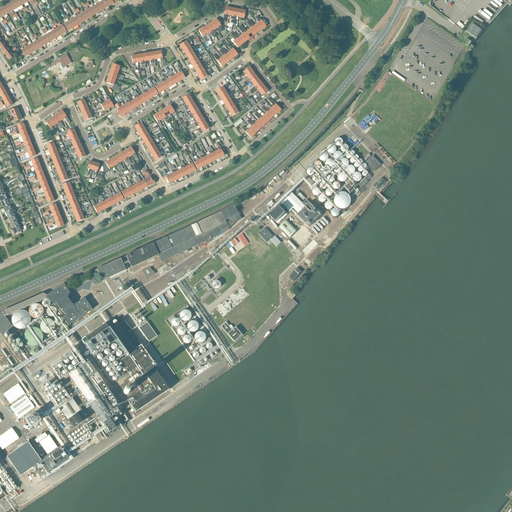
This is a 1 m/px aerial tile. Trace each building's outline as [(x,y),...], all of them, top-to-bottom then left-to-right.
[(16,0),(13,2),(17,9),(22,6),(18,0),(16,0)] [(108,7),(104,0),(103,0),(99,3),(103,10),(108,7)] [(13,2),(8,5),(12,12),(13,14),(15,17),(17,20),(18,22),(20,20),(18,16),(17,16),(15,13),(18,11),(17,9),(13,2)] [(103,10),(99,3),(94,6),(98,13),(103,10)] [(3,8),(7,15),(12,12),(8,5),(3,8)] [(98,13),(94,6),(89,9),(93,16),(98,13)] [(93,16),(89,9),(84,12),(88,19),(93,16)] [(83,22),(88,19),(84,12),(79,15),(83,22)] [(74,18),(78,25),(83,22),(79,15),(74,18)] [(258,22),(256,24),(261,30),(266,27),(257,16),(255,18),(257,20),(257,21),(258,22)] [(78,25),(74,18),(68,21),(73,28),(78,25)] [(221,32),(224,31),(216,19),(212,22),(216,29),(218,28),(219,30),(220,29),(221,32)] [(248,30),(253,36),(257,33),(248,22),(246,19),(245,21),(249,26),(250,28),(248,30)] [(261,30),(256,24),(254,25),(252,23),(250,20),(248,22),(257,33),(261,30)] [(73,28),(68,21),(63,24),(67,31),(73,28)] [(217,36),(215,33),(218,31),(216,29),(212,22),(211,22),(212,23),(208,25),(215,38),(216,37),(217,36)] [(473,23),(467,31),(476,38),(482,30),(473,23)] [(57,28),(61,35),(66,32),(62,25),(57,28)] [(203,27),(203,28),(207,35),(209,37),(212,36),(213,39),(214,38),(216,42),(218,41),(215,38),(208,25),(204,28),(203,27)] [(239,26),(249,39),(253,36),(248,30),(246,31),(244,29),(241,25),(239,26)] [(240,36),(245,42),(249,39),(239,26),(238,28),(241,32),(243,34),(240,36)] [(61,35),(57,28),(52,31),(56,38),(61,35)] [(203,28),(198,31),(204,39),(205,42),(208,41),(208,40),(210,39),(209,37),(207,35),(203,28)] [(56,38),(52,31),(47,34),(51,41),(56,38)] [(232,34),(241,45),(245,42),(240,36),(239,37),(237,35),(234,32),(232,34)] [(51,41),(47,34),(41,38),(46,45),(51,41)] [(235,40),(233,42),(237,48),(241,45),(232,34),(231,35),(235,40)] [(46,45),(41,38),(36,41),(41,48),(46,45)] [(182,50),(189,46),(188,44),(190,43),(190,42),(192,41),(191,38),(179,45),(182,50)] [(41,48),(36,41),(31,44),(36,51),(41,48)] [(229,52),(233,58),(238,55),(229,43),(227,45),(229,48),(231,50),(229,52)] [(36,51),(31,44),(26,47),(30,54),(36,51)] [(189,46),(182,50),(183,50),(185,54),(197,47),(197,45),(191,48),(189,46)] [(6,55),(10,51),(6,46),(2,50),(6,55)] [(21,50),(25,57),(30,54),(26,47),(21,50)] [(197,47),(185,54),(188,58),(197,53),(196,50),(199,49),(197,47)] [(233,58),(229,52),(227,53),(225,51),(222,48),(221,50),(230,61),(233,58)] [(230,61),(221,50),(219,51),(221,54),(223,56),(221,58),(226,64),(230,61)] [(10,51),(6,55),(10,60),(14,56),(10,51)] [(156,52),(157,60),(160,59),(161,68),(166,65),(165,60),(162,60),(161,51),(156,52)] [(190,63),(203,55),(202,53),(198,55),(197,53),(188,58),(190,63)] [(58,59),(59,62),(63,68),(71,63),(68,57),(67,54),(58,59)] [(226,64),(221,58),(219,59),(217,57),(215,54),(213,56),(222,67),(226,64)] [(202,62),(201,59),(204,57),(203,55),(190,63),(193,67),(200,63),(202,62)] [(200,63),(193,67),(196,71),(208,64),(207,62),(204,64),(201,65),(200,63)] [(208,64),(196,71),(198,75),(197,76),(198,76),(208,70),(206,67),(209,66),(208,64)] [(176,74),(180,81),(185,78),(178,66),(176,67),(177,70),(179,73),(176,74)] [(246,76),(253,71),(249,67),(239,76),(240,78),(243,76),(245,75),(246,76)] [(109,74),(123,78),(124,76),(118,74),(118,72),(111,69),(109,74)] [(180,81),(176,74),(174,75),(173,73),(171,70),(169,71),(176,83),(180,81)] [(211,71),(209,72),(208,70),(198,76),(201,81),(212,74),(211,71)] [(176,83),(169,71),(165,73),(167,77),(172,86),(176,83)] [(244,85),(255,76),(253,72),(253,71),(246,76),(248,79),(246,81),(243,83),(244,85)] [(160,76),(168,88),(172,86),(167,77),(164,78),(162,75),(160,76)] [(158,82),(160,84),(163,91),(168,88),(160,76),(159,77),(160,80),(158,82)] [(252,84),(258,79),(255,76),(244,85),(246,87),(249,84),(251,82),(252,84)] [(115,81),(108,78),(106,83),(113,86),(112,89),(119,91),(121,85),(114,83),(115,81)] [(250,92),(262,83),(258,79),(252,84),(254,87),(252,88),(252,89),(249,91),(250,92)] [(154,80),(152,81),(159,93),(163,91),(160,84),(158,82),(158,81),(156,83),(154,80)] [(152,89),(150,90),(154,97),(158,94),(151,82),(149,83),(151,86),(150,86),(152,89)] [(259,92),(265,87),(262,83),(250,92),(252,94),(255,92),(257,90),(259,92)] [(218,95),(225,91),(225,90),(226,89),(226,88),(229,86),(227,84),(216,91),(218,95)] [(149,88),(146,89),(144,86),(142,87),(149,99),(154,97),(150,90),(149,88)] [(141,95),(145,102),(149,99),(142,87),(140,88),(142,91),(143,94),(141,95)] [(256,98),(255,99),(257,100),(258,102),(261,100),(260,98),(268,92),(265,87),(259,92),(257,94),(258,96),(256,98)] [(225,91),(218,95),(219,96),(221,99),(234,92),(233,90),(230,92),(227,94),(225,91)] [(133,92),(141,105),(145,102),(141,95),(139,97),(137,94),(135,91),(133,92)] [(141,105),(133,92),(132,93),(135,99),(133,100),(137,107),(141,105)] [(234,92),(221,99),(224,104),(231,100),(234,99),(232,96),(235,94),(234,92)] [(4,102),(10,99),(7,94),(1,97),(4,102)] [(105,102),(109,109),(113,106),(106,94),(104,95),(107,101),(105,102)] [(185,103),(191,99),(188,94),(176,102),(177,104),(181,102),(182,104),(185,103)] [(127,96),(125,97),(132,110),(137,107),(133,100),(130,102),(129,99),(128,99),(127,96)] [(90,97),(77,103),(79,107),(86,104),(85,102),(91,99),(90,97)] [(132,110),(125,97),(123,98),(127,104),(124,106),(128,112),(132,110)] [(271,108),(277,114),(281,110),(269,97),(267,99),(270,102),(272,104),(271,105),(273,106),(271,108)] [(109,109),(105,102),(102,103),(101,101),(99,98),(97,99),(104,111),(109,109)] [(4,102),(7,108),(13,105),(10,99),(4,102)] [(181,110),(194,103),(191,99),(185,103),(186,105),(183,107),(180,109),(181,110)] [(231,100),(224,104),(227,108),(239,101),(238,99),(232,102),(231,100)] [(239,101),(227,108),(229,112),(236,108),(235,106),(237,105),(237,104),(240,103),(239,101)] [(119,103),(115,105),(116,108),(119,112),(118,113),(119,116),(120,118),(125,115),(124,114),(128,112),(124,106),(122,107),(120,105),(119,103)] [(194,103),(181,110),(182,112),(186,110),(187,113),(196,107),(194,103)] [(263,106),(263,107),(273,117),(276,114),(277,114),(271,108),(269,106),(267,108),(264,105),(263,106)] [(94,106),(81,112),(83,117),(90,113),(89,111),(95,108),(94,106)] [(170,106),(166,108),(170,115),(172,113),(174,116),(176,119),(178,118),(170,106)] [(187,113),(184,115),(185,117),(186,119),(199,112),(196,107),(187,113)] [(263,107),(261,108),(264,111),(266,113),(264,115),(269,120),(273,117),(263,107)] [(12,117),(19,114),(17,108),(9,111),(12,117)] [(166,108),(162,111),(169,123),(171,122),(169,119),(172,117),(170,115),(166,108)] [(236,108),(229,112),(232,117),(244,110),(243,108),(240,109),(237,111),(236,108)] [(58,114),(62,120),(65,119),(68,124),(70,123),(62,111),(58,114)] [(162,111),(157,113),(161,120),(162,120),(164,119),(165,121),(167,124),(169,123),(162,111)] [(199,112),(186,119),(188,121),(191,119),(192,121),(195,120),(201,116),(199,112)] [(262,113),(260,115),(260,114),(257,112),(256,113),(265,124),(269,120),(264,115),(262,113)] [(161,120),(157,113),(153,116),(161,128),(163,127),(159,121),(161,120)] [(256,122),(262,127),(265,124),(256,113),(254,115),(256,117),(258,120),(256,122)] [(19,114),(12,117),(14,123),(21,120),(19,114)] [(54,117),(62,128),(64,127),(60,122),(62,120),(58,114),(54,117)] [(201,116),(195,120),(196,122),(194,124),(190,126),(192,127),(204,120),(201,116)] [(247,121),(249,124),(247,127),(254,135),(255,134),(258,131),(248,120),(249,120),(245,116),(243,118),(247,121)] [(50,119),(54,126),(56,124),(60,130),(62,128),(54,117),(50,119)] [(54,126),(50,119),(46,122),(54,134),(56,133),(52,127),(54,126)] [(241,119),(234,125),(236,128),(243,122),(241,119)] [(262,127),(256,122),(255,123),(252,121),(250,119),(249,120),(248,120),(258,131),(262,127)] [(137,131),(144,127),(143,125),(148,122),(147,120),(135,127),(137,131)] [(204,120),(192,127),(193,129),(196,127),(198,126),(200,128),(206,124),(204,120)] [(16,126),(17,126),(19,131),(25,129),(23,123),(16,126)] [(199,132),(196,134),(197,136),(209,129),(206,124),(200,128),(198,130),(199,132)] [(140,136),(152,128),(151,126),(145,130),(144,127),(137,131),(140,136)] [(243,126),(241,128),(251,138),(254,135),(247,127),(245,128),(243,126)] [(143,140),(149,136),(148,133),(150,132),(153,130),(152,128),(140,136),(143,140)] [(60,135),(61,137),(67,134),(68,137),(76,134),(73,129),(60,135)] [(64,144),(78,138),(76,134),(68,137),(70,139),(64,142),(64,144)] [(145,144),(157,137),(156,135),(150,138),(149,136),(143,140),(145,144)] [(157,143),(155,140),(158,139),(157,137),(145,144),(148,148),(154,144),(157,143)] [(335,143),(335,144),(336,145),(336,146),(337,147),(338,147),(339,147),(340,147),(342,147),(342,146),(343,145),(344,144),(344,143),(344,142),(343,141),(343,140),(342,140),(341,139),(340,139),(339,139),(338,139),(337,140),(336,141),(335,142),(335,143)] [(48,150),(58,146),(57,144),(60,142),(60,140),(46,145),(48,150)] [(68,153),(82,147),(80,143),(73,146),(74,148),(68,151),(68,153)] [(150,152),(162,145),(161,143),(156,147),(154,144),(148,148),(150,152)] [(216,151),(219,158),(224,156),(217,143),(215,144),(217,147),(218,150),(216,151)] [(162,145),(150,152),(153,157),(162,151),(160,149),(163,147),(162,145)] [(327,150),(327,151),(328,152),(329,153),(329,154),(331,155),(332,155),(333,155),(334,154),(335,154),(336,153),(336,151),(337,150),(337,149),(336,148),(335,147),(335,146),(333,146),(332,145),(331,145),(330,146),(329,147),(328,148),(328,149),(327,150)] [(341,149),(341,150),(342,151),(342,152),(343,153),(344,154),(345,154),(346,154),(348,153),(349,152),(350,151),(350,150),(350,149),(349,148),(349,147),(348,146),(347,145),(346,145),(345,145),(344,146),(343,146),(342,147),(342,148),(341,149)] [(50,155),(63,150),(63,148),(56,150),(55,147),(58,146),(48,150),(50,155)] [(127,150),(131,157),(133,155),(136,161),(138,160),(131,147),(127,150)] [(219,158),(216,151),(213,152),(212,150),(210,147),(208,148),(215,160),(219,158)] [(215,160),(208,148),(206,149),(209,154),(207,156),(211,163),(215,160)] [(34,150),(27,153),(29,158),(36,155),(34,150)] [(52,159),(59,157),(58,154),(61,153),(64,152),(63,150),(50,155),(52,159)] [(122,153),(130,165),(132,164),(128,158),(131,157),(127,150),(122,153)] [(162,151),(153,157),(155,161),(168,154),(166,152),(163,154),(162,151)] [(211,163),(207,156),(205,157),(203,154),(201,151),(200,152),(206,165),(211,163)] [(72,160),(73,162),(86,157),(84,152),(77,155),(78,157),(72,160)] [(206,165),(200,152),(198,153),(201,159),(198,160),(202,167),(206,165)] [(334,157),(334,158),(334,159),(335,160),(336,161),(337,162),(338,162),(339,162),(341,161),(342,161),(342,160),(343,158),(343,157),(343,156),(343,155),(342,154),(341,153),(340,153),(339,152),(337,152),(336,153),(335,154),(334,155),(334,156),(334,157)] [(118,155),(122,162),(124,160),(128,166),(130,165),(122,153),(118,155)] [(320,158),(320,159),(320,160),(321,161),(322,162),(323,162),(324,163),(325,162),(327,162),(328,161),(328,160),(329,159),(329,158),(329,157),(329,156),(328,155),(327,154),(326,153),(325,153),(323,153),(322,154),(321,154),(320,155),(320,156),(320,158)] [(114,158),(121,170),(123,169),(121,166),(120,163),(122,162),(118,155),(114,158)] [(372,155),(365,162),(374,171),(381,165),(372,155)] [(197,158),(195,159),(194,159),(193,156),(191,157),(197,169),(202,167),(198,160),(197,158)] [(188,166),(191,173),(196,170),(189,157),(187,159),(189,162),(190,165),(188,166)] [(33,166),(39,164),(37,158),(30,161),(33,166)] [(69,158),(67,159),(54,164),(56,169),(63,166),(62,163),(70,160),(69,158)] [(110,160),(114,167),(116,165),(119,171),(121,170),(114,158),(110,160)] [(340,164),(340,165),(341,166),(341,167),(342,168),(343,169),(345,169),(346,169),(347,168),(348,168),(349,167),(349,166),(349,164),(349,163),(349,162),(348,161),(347,160),(346,160),(345,159),(344,159),(343,160),(342,161),(341,162),(340,163),(340,164)] [(114,167),(110,160),(105,163),(109,168),(112,175),(115,174),(111,168),(114,167)] [(326,165),(326,166),(327,167),(327,168),(328,169),(330,169),(331,170),(332,170),(333,169),(334,168),(335,168),(335,166),(336,165),(336,164),(335,163),(334,162),(334,161),(332,160),(331,160),(330,160),(329,161),(328,161),(327,162),(326,164),(326,165)] [(191,173),(188,166),(185,167),(182,161),(180,162),(187,175),(191,173)] [(92,170),(94,163),(89,162),(85,175),(87,176),(89,170),(92,170)] [(187,175),(180,162),(178,163),(180,166),(180,167),(177,168),(178,168),(179,170),(182,177),(187,175)] [(315,166),(315,167),(315,169),(316,169),(317,170),(318,171),(319,171),(320,171),(321,170),(322,170),(323,169),(323,168),(323,167),(323,166),(323,165),(322,164),(321,163),(320,163),(319,162),(318,162),(317,163),(316,163),(316,164),(315,165),(315,166)] [(171,171),(169,172),(173,182),(178,179),(171,167),(171,166),(170,165),(169,166),(170,167),(169,168),(171,171)] [(173,166),(171,167),(178,179),(182,177),(179,170),(178,168),(175,169),(173,166)] [(347,171),(347,172),(347,173),(348,174),(349,175),(350,176),(351,176),(352,176),(353,175),(354,175),(355,174),(356,173),(356,171),(356,170),(355,169),(355,168),(354,167),(353,167),(351,166),(350,166),(349,167),(348,168),(347,169),(347,170),(347,171)] [(59,178),(66,175),(65,172),(68,171),(71,170),(71,168),(57,173),(59,178)] [(321,172),(321,174),(321,175),(322,176),(323,176),(324,177),(325,177),(326,177),(327,176),(328,176),(329,175),(329,174),(329,173),(329,172),(329,171),(328,170),(328,169),(327,169),(325,168),(324,168),(323,169),(322,170),(321,171),(321,172)] [(333,172),(333,173),(333,174),(334,175),(335,175),(336,176),(337,176),(338,176),(339,176),(340,175),(341,174),(341,173),(341,172),(341,171),(341,170),(340,169),(339,168),(338,168),(337,168),(336,168),(335,168),(334,169),(333,170),(333,171),(333,172)] [(308,173),(308,174),(308,175),(309,176),(309,177),(310,177),(312,177),(313,177),(314,177),(315,176),(315,175),(316,174),(316,173),(316,172),(316,171),(315,170),(314,169),(313,169),(312,169),(311,169),(310,169),(309,170),(308,171),(308,172),(308,173)] [(147,170),(142,172),(144,176),(141,177),(143,180),(147,187),(150,185),(151,186),(155,183),(153,179),(152,180),(147,170)] [(166,173),(164,170),(162,171),(169,184),(173,182),(169,172),(166,174),(166,173)] [(353,178),(353,179),(354,180),(354,181),(355,182),(356,183),(358,183),(359,183),(360,182),(361,182),(362,181),(362,180),(362,178),(362,177),(362,176),(361,175),(360,174),(359,174),(358,173),(357,174),(356,174),(355,175),(354,176),(353,177),(353,178)] [(338,178),(338,180),(339,181),(340,182),(340,183),(342,183),(343,183),(344,183),(345,183),(346,182),(347,181),(348,180),(348,179),(348,178),(347,177),(346,176),(346,175),(344,174),(343,174),(342,174),(341,175),(340,175),(339,176),(339,177),(338,178)] [(134,176),(134,178),(137,184),(134,185),(138,192),(142,190),(136,177),(135,175),(134,176)] [(313,179),(313,181),(314,182),(315,183),(316,184),(317,184),(318,184),(319,183),(320,183),(321,182),(321,181),(322,180),(322,179),(321,178),(321,177),(320,176),(319,176),(318,175),(316,175),(315,176),(314,176),(314,177),(313,178),(313,179)] [(138,176),(136,177),(142,190),(147,187),(143,180),(141,182),(140,179),(139,179),(138,176)] [(327,180),(327,181),(328,182),(328,183),(329,184),(330,184),(331,185),(332,185),(334,184),(335,183),(336,182),(336,181),(336,179),(335,178),(334,177),(333,176),(332,176),(331,176),(330,177),(329,177),(328,178),(328,179),(327,180)] [(359,185),(362,188),(368,182),(365,179),(359,185)] [(64,190),(71,187),(70,185),(76,182),(75,180),(62,185),(64,190)] [(127,182),(133,194),(138,192),(134,185),(132,186),(129,180),(127,182)] [(126,190),(129,196),(133,194),(127,182),(125,182),(128,188),(126,190)] [(320,187),(320,188),(321,189),(321,190),(322,191),(323,191),(324,192),(325,191),(326,191),(327,190),(328,190),(329,189),(329,187),(329,186),(328,185),(328,184),(327,184),(326,183),(325,183),(324,183),(323,184),(322,184),(321,185),(320,186),(320,187)] [(334,187),(334,188),(334,189),(335,190),(336,191),(337,191),(338,191),(339,191),(340,191),(341,190),(341,189),(342,188),(342,187),(342,186),(342,185),(341,184),(340,184),(339,183),(338,183),(337,183),(336,183),(335,184),(334,185),(334,186),(334,187)] [(129,196),(126,190),(123,191),(120,185),(118,186),(125,199),(129,196)] [(118,194),(115,195),(119,202),(124,199),(117,187),(115,188),(117,191),(116,191),(118,194)] [(68,199),(75,196),(74,194),(77,193),(80,191),(79,189),(66,194),(68,199)] [(314,193),(314,194),(314,195),(315,196),(316,197),(317,197),(318,198),(319,198),(320,197),(321,197),(322,196),(322,195),(322,194),(322,192),(322,191),(321,191),(320,190),(319,189),(318,189),(317,189),(316,190),(315,190),(314,191),(314,192),(314,193)] [(114,193),(112,194),(110,190),(108,191),(114,204),(119,202),(115,195),(114,193)] [(321,215),(309,203),(306,200),(303,203),(290,190),(279,201),(290,212),(293,208),(298,214),(297,215),(309,227),(321,215)] [(326,194),(327,195),(327,196),(328,197),(328,198),(329,198),(331,198),(332,198),(333,198),(334,197),(334,196),(335,195),(335,194),(335,193),(335,192),(334,191),(333,190),(332,190),(331,190),(330,190),(329,190),(328,191),(327,192),(327,193),(326,194)] [(107,200),(110,206),(114,204),(108,191),(106,192),(109,198),(107,200)] [(298,191),(296,193),(303,200),(305,198),(298,191)] [(6,194),(0,196),(0,200),(1,203),(8,200),(8,199),(10,199),(8,193),(6,194)] [(335,202),(336,204),(336,206),(338,208),(339,209),(341,210),(343,210),(346,210),(348,209),(349,208),(351,207),(352,205),(352,202),(352,200),(351,198),(350,196),(348,195),(346,194),(344,194),(342,194),(340,195),(338,196),(337,198),(336,200),(335,202)] [(99,196),(106,209),(110,206),(107,200),(104,201),(103,198),(101,195),(99,196)] [(52,196),(45,198),(48,204),(54,201),(52,196)] [(97,202),(98,204),(101,211),(106,209),(99,196),(97,197),(99,200),(97,202)] [(319,200),(319,201),(320,202),(320,203),(321,203),(322,204),(323,204),(324,204),(326,204),(326,203),(327,202),(328,201),(328,200),(328,199),(327,198),(327,197),(326,196),(325,196),(324,196),(323,196),(322,196),(321,197),(320,198),(320,199),(319,200)] [(83,198),(70,204),(71,208),(79,205),(78,203),(84,200),(83,198)] [(3,208),(10,205),(8,200),(1,203),(3,208)] [(92,200),(90,201),(97,213),(101,211),(98,204),(96,205),(94,203),(92,200)] [(326,207),(326,208),(326,209),(327,210),(328,210),(329,211),(330,211),(331,211),(332,211),(333,210),(334,209),(334,208),(334,207),(334,206),(334,205),(333,204),(332,203),(331,203),(330,203),(329,203),(328,203),(327,204),(327,205),(326,206),(326,207)] [(51,212),(57,209),(55,204),(49,206),(51,212)] [(5,213),(13,210),(10,205),(3,208),(5,213)] [(126,256),(131,268),(158,256),(161,262),(227,231),(229,229),(234,223),(241,219),(233,205),(220,212),(166,237),(153,243),(126,256)] [(269,216),(276,222),(285,213),(279,206),(269,216)] [(75,217),(82,215),(81,212),(87,209),(87,208),(73,213),(75,217)] [(17,212),(14,213),(13,210),(5,213),(8,218),(15,215),(17,214),(21,213),(23,212),(22,210),(17,212)] [(332,214),(332,215),(333,216),(333,217),(334,218),(335,218),(336,219),(337,219),(338,218),(339,217),(340,217),(341,216),(341,215),(341,213),(340,212),(340,211),(339,211),(338,210),(337,210),(336,210),(335,211),(334,211),(333,212),(332,213),(332,214)] [(10,224),(17,221),(15,215),(8,218),(10,224)] [(62,220),(55,223),(57,228),(64,226),(62,220)] [(286,220),(279,227),(289,238),(297,231),(286,220)] [(21,222),(18,224),(17,221),(10,224),(12,229),(25,223),(24,221),(21,223),(21,222)] [(22,231),(20,228),(26,225),(25,223),(12,229),(14,234),(22,231)] [(274,236),(265,228),(258,234),(267,243),(274,236)] [(120,259),(97,269),(102,281),(126,270),(120,259)] [(144,277),(146,280),(155,274),(153,271),(152,271),(150,268),(142,273),(145,276),(144,277)] [(294,270),(288,277),(293,282),(299,275),(301,272),(297,268),(295,271),(294,270)] [(212,285),(212,286),(212,287),(213,288),(214,289),(215,289),(216,289),(217,289),(218,289),(219,288),(220,287),(220,286),(220,284),(220,283),(219,283),(218,282),(217,281),(216,281),(215,281),(214,282),(213,282),(212,283),(212,284),(212,285)] [(12,314),(17,311),(23,309),(24,309),(25,309),(26,308),(26,307),(27,307),(38,302),(39,302),(40,302),(41,301),(42,300),(45,299),(49,300),(53,305),(55,304),(60,310),(65,315),(62,318),(64,322),(65,321),(68,326),(92,309),(84,298),(73,305),(71,301),(68,296),(67,295),(70,294),(63,284),(47,295),(43,293),(1,312),(0,312),(0,331),(2,335),(13,327),(5,317),(8,315),(9,316),(9,315),(10,315),(11,314),(12,314)] [(41,303),(41,305),(42,306),(42,307),(43,307),(44,308),(46,308),(47,308),(48,308),(49,307),(50,306),(50,305),(50,304),(50,303),(50,302),(49,301),(48,300),(47,299),(46,299),(45,299),(44,300),(43,300),(42,301),(42,302),(41,303)] [(28,312),(29,313),(29,315),(30,317),(32,318),(34,319),(36,319),(38,319),(39,319),(41,317),(42,316),(43,314),(44,312),(43,310),(43,308),(42,307),(40,306),(38,305),(36,304),(34,305),(33,305),(31,306),(30,308),(29,310),(28,312)] [(46,312),(46,313),(46,315),(47,316),(48,317),(49,317),(51,317),(52,317),(53,317),(54,316),(55,315),(56,314),(56,312),(56,311),(56,310),(55,309),(54,308),(52,307),(51,307),(50,307),(48,308),(47,308),(47,309),(46,311),(46,312)] [(12,320),(12,322),(13,325),(14,327),(16,328),(18,329),(21,330),(23,329),(25,329),(27,327),(29,325),(30,323),(30,321),(30,318),(29,316),(28,314),(26,312),(24,311),(21,311),(19,311),(17,312),(15,313),(13,315),(12,317),(12,320)] [(179,316),(179,318),(180,319),(180,320),(182,321),(183,322),(184,322),(186,322),(187,322),(188,321),(189,320),(190,318),(190,317),(190,315),(190,314),(189,313),(188,312),(186,311),(185,311),(183,311),(182,312),(181,313),(180,314),(179,315),(179,316)] [(54,322),(54,323),(54,324),(55,325),(56,326),(57,326),(58,326),(59,326),(60,326),(61,325),(62,324),(63,323),(63,322),(63,321),(62,320),(62,319),(61,318),(60,318),(59,317),(57,317),(56,318),(55,318),(55,319),(54,320),(54,322)] [(171,323),(171,324),(171,325),(172,326),(172,327),(173,327),(174,328),(176,327),(177,327),(177,326),(178,326),(179,325),(179,324),(179,323),(178,322),(178,321),(177,320),(176,319),(175,319),(174,319),(173,320),(172,320),(171,321),(171,322),(171,323)] [(40,327),(40,329),(41,331),(42,332),(43,333),(45,334),(47,335),(49,334),(51,334),(52,333),(54,331),(54,329),(55,327),(55,326),(54,324),(53,322),(51,321),(50,320),(48,320),(46,320),(44,320),(42,322),(41,323),(40,325),(40,327)] [(105,323),(81,340),(84,345),(93,358),(117,340),(128,356),(120,361),(128,373),(137,367),(143,376),(156,366),(141,345),(138,341),(139,341),(128,326),(125,322),(118,326),(117,325),(110,329),(109,328),(109,329),(105,323)] [(139,328),(149,342),(157,336),(147,322),(139,328)] [(186,327),(187,329),(187,330),(188,331),(189,332),(190,333),(192,333),(193,333),(195,332),(196,332),(197,330),(197,329),(198,328),(198,326),(197,325),(196,324),(195,323),(194,322),(192,322),(191,322),(189,322),(188,323),(187,324),(187,326),(186,327)] [(226,322),(221,326),(234,341),(242,334),(235,326),(233,327),(231,324),(229,325),(226,322)] [(59,329),(59,330),(60,331),(60,332),(61,333),(62,333),(64,334),(65,334),(66,333),(67,332),(68,332),(68,331),(68,329),(68,328),(68,327),(67,326),(66,325),(65,325),(64,325),(63,325),(62,325),(61,326),(60,327),(59,328),(59,329)] [(177,332),(177,333),(177,334),(178,335),(178,336),(179,336),(181,336),(182,336),(183,336),(184,335),(184,334),(185,333),(185,332),(185,331),(184,330),(184,329),(183,329),(182,328),(181,328),(180,328),(179,329),(178,329),(177,330),(177,331),(177,332)] [(24,338),(24,340),(25,343),(26,345),(28,346),(30,347),(33,348),(35,347),(37,347),(39,345),(41,343),(42,341),(42,339),(42,336),(41,334),(40,332),(38,330),(36,329),(34,329),(31,329),(29,330),(27,331),(25,333),(24,335),(24,338)] [(194,338),(194,339),(194,341),(195,342),(196,343),(197,343),(199,344),(200,343),(202,343),(203,342),(204,341),(204,340),(205,338),(205,337),(204,335),(203,334),(202,333),(201,333),(199,332),(198,333),(197,333),(195,334),(194,335),(194,336),(194,338)] [(182,340),(182,341),(183,342),(183,343),(184,344),(185,344),(186,345),(187,345),(188,344),(189,344),(190,343),(190,342),(191,341),(190,340),(190,339),(190,338),(189,337),(188,337),(187,336),(186,337),(185,337),(184,338),(183,338),(183,339),(182,340)] [(30,352),(30,354),(30,355),(31,356),(32,356),(33,357),(34,357),(35,357),(36,357),(37,356),(38,355),(38,354),(39,353),(38,352),(38,351),(37,350),(37,349),(35,348),(34,348),(33,348),(32,349),(31,349),(30,350),(30,351),(30,352)] [(72,398),(59,407),(62,412),(65,416),(68,420),(70,423),(68,424),(71,428),(72,427),(73,428),(87,419),(82,412),(83,411),(80,408),(87,403),(89,405),(97,416),(93,418),(96,423),(100,421),(102,424),(103,424),(109,432),(115,428),(116,429),(122,426),(129,421),(129,420),(122,409),(96,372),(89,362),(82,352),(75,357),(79,363),(80,363),(76,366),(77,369),(68,375),(86,401),(78,407),(72,398)] [(135,412),(169,390),(156,371),(146,377),(151,384),(127,400),(135,412)] [(18,384),(3,394),(10,404),(25,394),(18,384)] [(26,396),(9,407),(18,420),(35,408),(26,396)] [(34,413),(25,420),(30,429),(40,421),(34,413)] [(0,446),(2,450),(19,438),(12,428),(0,436),(0,446)] [(45,433),(35,440),(37,443),(47,436),(45,433)] [(49,435),(38,443),(47,455),(57,448),(49,435)] [(41,461),(28,442),(6,457),(20,476),(32,468),(39,478),(68,458),(60,448),(41,461)]
